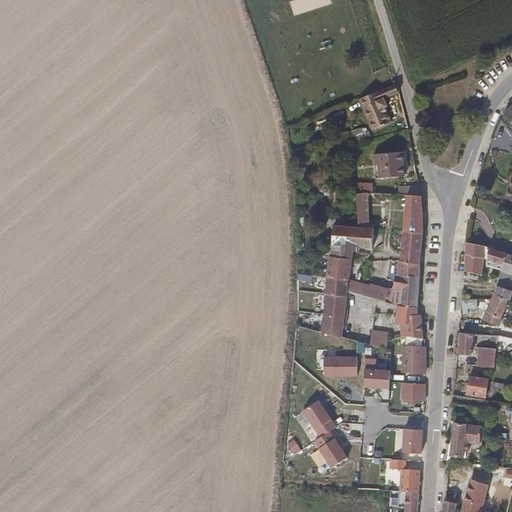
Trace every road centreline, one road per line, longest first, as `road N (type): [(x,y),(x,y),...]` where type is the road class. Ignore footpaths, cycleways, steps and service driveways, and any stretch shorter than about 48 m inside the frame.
road 1 (residential): [(434,421),(449,210)]
road 2 (residential): [(449,210),(486,112),(511,81)]
road 3 (residential): [(449,210),(404,82)]
